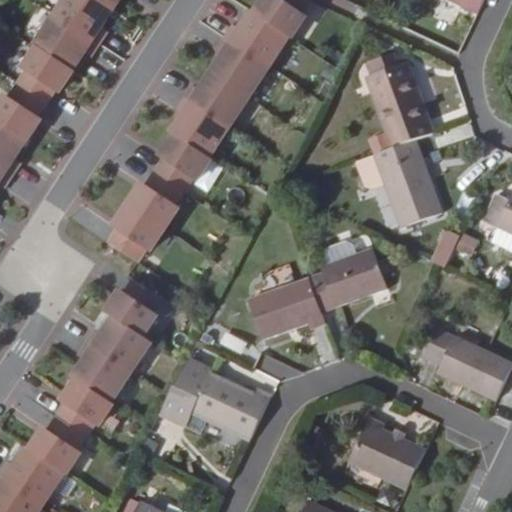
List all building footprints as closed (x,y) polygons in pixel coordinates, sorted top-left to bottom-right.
[(104,0),(75,0),(64,17),(108,46),(117,33),(110,29),(121,11),(104,0)] [(104,0),(121,11),(128,0),(104,0)] [(272,0),(262,15),(296,37),(298,38),(313,16),(308,13),(316,0),(272,0)] [(444,0),(485,19),(493,0),(444,0)] [(234,40),(276,67),(296,37),(262,15),(259,12),(255,17),(247,30),(243,27),(234,40)] [(246,22),(243,27),(247,30),(255,17),(253,16),(248,23),(246,22)] [(64,17),(44,48),(47,49),(81,72),(93,55),(100,59),(108,46),(64,17)] [(233,57),(221,75),(256,98),(276,67),(234,40),(226,53),(233,57)] [(36,74),(28,87),(54,105),(63,92),(67,95),(82,72),(81,72),(47,49),(32,71),(36,74)] [(400,153),(380,160),(391,188),(409,231),(450,215),(424,144),(442,137),(413,62),(370,79),(400,153)] [(203,87),(194,100),(236,128),(256,98),(221,75),(210,92),(203,87)] [(15,97),(0,119),(0,120),(35,143),(50,121),(46,118),(54,105),(28,87),(19,100),(15,97)] [(193,118),(181,135),(184,137),(216,158),(236,128),(194,100),(186,113),(193,118)] [(0,163),(23,178),(32,165),(25,161),(36,144),(35,143),(0,120),(0,163)] [(174,163),(165,176),(191,192),(199,179),(203,182),(218,160),(216,158),(184,137),(170,160),(174,163)] [(370,164),(366,165),(376,189),(381,192),(391,188),(380,160),(370,164)] [(0,199),(8,187),(15,191),(23,178),(0,163),(0,199)] [(191,192),(165,176),(157,189),(153,186),(139,207),(173,229),(187,208),(182,205),(191,192)] [(489,224),(503,230),(511,211),(511,196),(503,192),(489,224)] [(129,232),(121,246),(146,262),(154,249),(159,251),(173,229),(139,207),(125,230),(129,232)] [(511,211),(503,230),(511,234),(511,211)] [(432,265),(447,268),(456,232),(441,229),(432,265)] [(511,234),(503,230),(497,247),(511,252),(511,234)] [(469,257),(477,239),(462,233),(454,251),(469,257)] [(321,249),(324,261),(372,251),(369,239),(321,249)] [(315,275),(318,281),(257,303),(273,345),(316,329),(319,336),(336,330),(331,317),(398,292),(382,251),(315,275)] [(133,292),(118,315),(126,320),(154,338),(169,315),(164,312),(173,299),(146,282),(137,295),(133,292)] [(108,333),(99,346),(143,374),(163,343),(154,338),(126,320),(115,337),(108,333)] [(511,387),(511,365),(445,333),(430,362),(447,370),(443,379),(502,407),(511,387)] [(98,363),(87,381),(90,383),(123,404),(143,374),(99,346),(91,359),(98,363)] [(222,371),(199,360),(169,419),(196,429),(202,415),(262,444),(283,396),(266,388),(263,394),(220,376),(222,371)] [(80,408),(71,421),(98,438),(107,425),(111,428),(125,406),(123,404),(90,383),(75,405),(80,408)] [(98,438),(71,421),(63,434),(59,431),(44,454),(78,475),(80,477),(94,454),(90,451),(98,438)] [(355,468),(414,496),(434,454),(391,434),(393,430),(377,422),(355,468)] [(22,464),(14,478),(58,506),(78,475),(44,454),(41,451),(30,469),(22,464)] [(53,511),(58,506),(14,478),(6,490),(13,495),(1,511),(53,511)] [(337,511),(316,503),(311,511),(337,511)]
